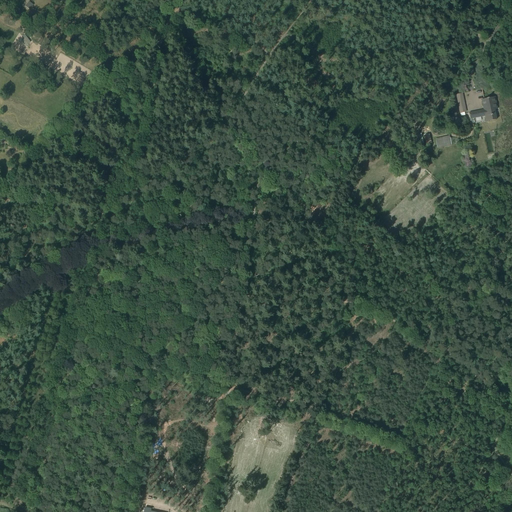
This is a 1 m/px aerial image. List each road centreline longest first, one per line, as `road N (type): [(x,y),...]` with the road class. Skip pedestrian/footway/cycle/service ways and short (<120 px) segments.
road 1 (track): [(249,243),(332,270),(327,295),(352,318),(332,378),(309,379),(282,403),(198,377),(185,360),(138,352),(118,332),(97,273),(42,183),(90,107),(164,34)]
road 2 (track): [(185,0),(166,25),(137,146),(103,199),(20,511)]
road 3 (track): [(314,215),(285,191),(256,182),(228,208),(92,247),(0,301)]
road 4 (track): [(209,511),(257,186)]
road 5 (track): [(314,215),(361,295),(508,397)]
road 6 (track): [(322,511),(383,381),(389,316)]
road 7 (track): [(256,182),(166,25)]
